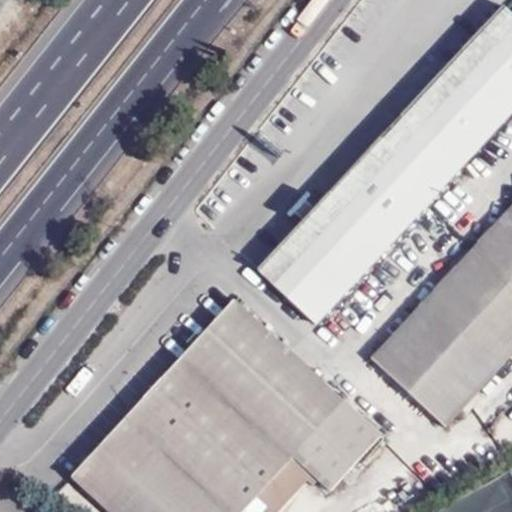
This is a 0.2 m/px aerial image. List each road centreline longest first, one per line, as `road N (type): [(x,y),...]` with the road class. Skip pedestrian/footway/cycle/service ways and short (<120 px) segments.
road 1 (tertiary): [(326,0),(0,417)]
road 2 (motorway): [(0,256),(200,0)]
road 3 (unknown): [(338,363),(511,160)]
road 4 (motorway): [(123,0),(0,153)]
road 5 (motorway): [(95,0),(0,120)]
